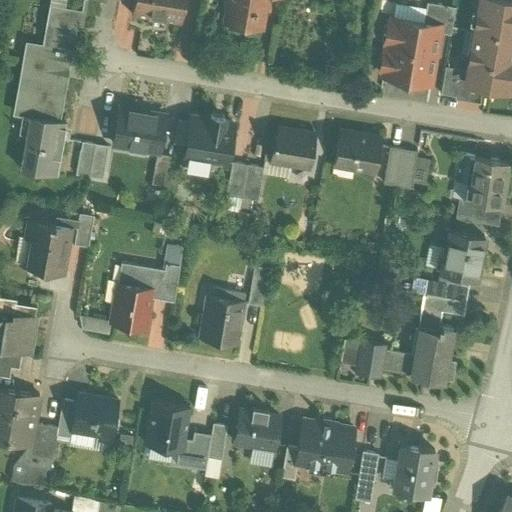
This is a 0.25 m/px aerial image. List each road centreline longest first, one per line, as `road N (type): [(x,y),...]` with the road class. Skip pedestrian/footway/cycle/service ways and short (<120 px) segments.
road 1 (residential): [(488,428),(76,350)]
road 2 (residential): [(511,129),(105,54)]
